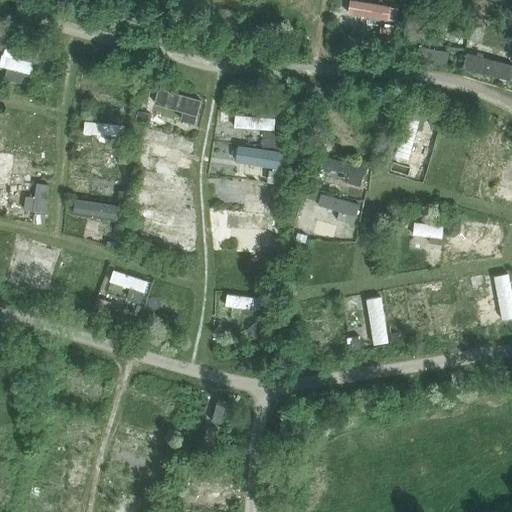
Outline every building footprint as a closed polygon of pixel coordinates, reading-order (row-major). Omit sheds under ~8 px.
[(268,0),(269,9),(278,9),(277,0),(268,0)] [(392,4),(364,0),(350,0),(348,13),(369,17),(368,23),(378,25),(379,18),(390,20),(390,18),(398,19),(400,7),(392,6),(392,4)] [(279,11),(307,14),(308,5),(280,2),(279,11)] [(235,9),(220,7),(218,18),(234,20),(235,9)] [(371,36),(373,24),(361,22),(359,34),(371,36)] [(466,44),(478,44),(479,24),(467,23),(466,44)] [(395,27),(381,25),(380,31),(395,33),(395,27)] [(425,43),(427,29),(422,28),(421,29),(415,28),(412,40),(425,43)] [(394,34),(380,31),(378,40),(393,43),(394,34)] [(447,65),(450,50),(416,44),(413,58),(447,65)] [(32,74),(35,61),(21,58),(23,51),(5,46),(3,54),(2,53),(0,61),(0,65),(7,67),(4,78),(22,83),(24,72),(32,74)] [(511,79),(511,63),(467,52),(463,68),(511,80),(511,79)] [(130,84),(83,76),(80,91),(106,95),(106,99),(114,101),(115,97),(128,99),(130,84)] [(195,123),(202,98),(159,86),(154,102),(183,111),(181,119),(195,123)] [(123,119),(125,107),(114,106),(112,117),(123,119)] [(136,120),(139,109),(133,108),(132,112),(131,111),(129,118),(136,120)] [(158,108),(155,122),(169,126),(172,112),(158,108)] [(150,123),(153,113),(139,109),(136,120),(150,123)] [(422,114),(408,110),(395,153),(410,158),(418,128),(423,130),(425,121),(420,120),(422,114)] [(275,130),(276,117),(265,116),(265,114),(251,113),(251,114),(236,114),(235,127),(243,127),(243,130),(248,131),(248,128),(254,128),(254,131),(260,132),(261,129),(275,130)] [(442,117),(431,113),(429,119),(432,125),(439,127),(442,117)] [(376,123),(343,114),(340,127),(373,136),(376,123)] [(43,132),(44,120),(29,119),(28,131),(43,132)] [(124,137),(125,124),(85,120),(84,134),(105,135),(105,139),(112,140),(112,136),(124,137)] [(190,153),(194,141),(151,128),(147,140),(190,153)] [(12,129),(9,142),(54,149),(56,136),(12,129)] [(283,131),(264,130),(263,146),(282,147),(283,131)] [(263,144),(264,132),(247,131),(246,142),(263,144)] [(494,139),(481,135),(467,172),(479,177),(494,139)] [(511,150),(511,140),(503,136),(502,138),(499,137),(497,143),(499,145),(504,147),(502,151),(508,153),(509,149),(511,150)] [(335,141),(323,138),(320,151),(332,154),(335,141)] [(415,150),(428,154),(431,141),(418,138),(415,150)] [(151,146),(141,143),(139,154),(149,156),(151,146)] [(287,150),(239,143),(236,161),(284,169),(287,150)] [(175,162),(177,150),(164,148),(161,160),(175,162)] [(107,159),(108,151),(96,150),(95,158),(107,159)] [(128,165),(130,153),(121,152),(119,163),(128,165)] [(228,170),(231,157),(208,152),(205,165),(228,170)] [(153,171),(156,158),(139,154),(136,167),(153,171)] [(366,164),(322,155),(320,166),(349,172),(347,182),(367,186),(369,178),(363,177),(366,164)] [(511,190),(511,160),(501,187),(511,190)] [(27,176),(29,163),(15,161),(13,174),(27,176)] [(121,165),(86,161),(84,177),(119,181),(121,165)] [(185,195),(188,179),(153,173),(153,171),(143,169),(139,192),(150,194),(151,188),(185,195)] [(283,183),(284,171),(269,169),(267,181),(283,183)] [(0,209),(3,210),(9,173),(0,171),(0,209)] [(283,186),(233,180),(231,192),(282,198),(283,186)] [(46,213),(50,183),(37,181),(35,196),(26,195),(24,210),(46,213)] [(310,190),(304,186),(301,190),(307,194),(310,190)] [(127,201),(129,190),(119,189),(118,199),(127,201)] [(316,201),(318,192),(310,190),(307,198),(316,201)] [(151,195),(137,192),(134,204),(149,208),(151,195)] [(360,204),(321,193),(318,205),(340,211),(337,219),(354,224),(360,204)] [(119,203),(76,196),(74,213),(103,217),(102,222),(107,223),(108,218),(116,219),(117,216),(120,216),(121,210),(118,210),(119,203)] [(276,201),(264,199),(262,213),(274,214),(276,201)] [(155,213),(155,210),(139,206),(137,214),(155,219),(156,213),(155,213)] [(45,224),(46,214),(34,213),(33,222),(45,224)] [(268,230),(268,215),(227,213),(226,228),(268,230)] [(408,227),(409,215),(400,215),(399,227),(408,227)] [(462,218),(449,217),(447,236),(455,236),(461,232),(462,218)] [(443,237),(444,224),(415,221),(413,234),(431,236),(430,242),(442,244),(442,237),(443,237)] [(508,229),(463,224),(461,240),(506,246),(508,229)] [(176,249),(180,236),(142,225),(139,238),(176,249)] [(306,241),(308,235),(298,231),(296,238),(306,241)] [(118,241),(119,234),(109,232),(107,239),(118,241)] [(274,234),(260,234),(259,252),(273,253),(274,234)] [(118,247),(119,242),(107,239),(106,244),(118,247)] [(345,259),(345,241),(311,240),(310,264),(297,264),(297,279),(329,280),(330,258),(345,259)] [(56,250),(30,241),(26,253),(35,256),(33,262),(42,265),(43,259),(52,262),(56,250)] [(426,246),(427,262),(437,262),(436,246),(426,246)] [(19,260),(16,274),(28,277),(32,263),(19,260)] [(149,280),(113,268),(109,281),(130,287),(127,299),(141,303),(149,280)] [(239,272),(238,285),(252,286),(253,273),(239,272)] [(511,321),(511,283),(510,272),(495,274),(500,304),(495,305),(496,312),(501,311),(502,319),(505,319),(506,323),(511,321)] [(476,323),(469,281),(454,283),(461,326),(476,323)] [(261,309),(262,298),(228,293),(226,305),(246,308),(246,307),(261,309)] [(126,299),(112,295),(110,300),(113,301),(111,306),(123,310),(126,299)] [(389,342),(382,295),(367,297),(374,344),(389,342)] [(112,301),(98,296),(94,307),(108,311),(112,301)] [(448,303),(433,301),(432,316),(446,317),(448,303)] [(346,344),(339,302),(327,304),(334,346),(346,344)] [(430,331),(426,304),(413,306),(416,323),(411,324),(412,335),(418,334),(419,339),(436,336),(435,331),(430,331)] [(263,316),(264,310),(245,308),(244,314),(263,316)] [(495,326),(493,317),(480,320),(481,328),(495,326)] [(266,331),(257,320),(246,330),(256,340),(266,331)] [(449,333),(448,325),(436,327),(437,335),(449,333)] [(362,345),(360,334),(347,337),(349,347),(362,345)] [(74,384),(78,370),(63,365),(58,379),(74,384)] [(97,398),(58,386),(54,399),(92,411),(97,398)] [(15,389),(0,389),(0,408),(16,408),(15,389)] [(474,392),(477,416),(502,413),(499,389),(474,392)] [(167,413),(170,400),(139,393),(137,406),(167,413)] [(432,401),(437,425),(462,419),(457,396),(432,401)] [(398,435),(423,429),(417,407),(392,414),(398,435)] [(56,424),(60,411),(51,408),(47,422),(56,424)] [(380,420),(361,425),(366,445),(385,440),(380,420)] [(220,428),(209,424),(203,442),(214,446),(220,428)] [(82,449),(86,434),(50,425),(46,440),(82,449)] [(0,448),(12,450),(15,431),(0,429),(0,448)] [(30,443),(31,431),(18,429),(17,441),(30,443)] [(328,465),(354,452),(342,430),(316,444),(328,465)] [(168,450),(126,435),(121,450),(162,465),(168,450)] [(47,450),(38,448),(35,459),(43,461),(44,457),(45,457),(47,450)] [(194,456),(187,453),(183,462),(191,465),(194,456)] [(142,480),(148,464),(137,460),(131,476),(142,480)] [(74,488),(78,472),(38,463),(34,478),(74,488)] [(163,472),(153,469),(149,479),(165,484),(171,466),(166,464),(163,472)] [(0,484),(12,487),(15,471),(0,468),(0,484)] [(231,488),(231,474),(190,473),(189,486),(211,487),(211,493),(224,493),(224,487),(231,488)] [(511,473),(493,482),(504,505),(511,500),(511,473)] [(323,502),(330,481),(310,475),(304,496),(323,502)] [(148,500),(152,487),(113,477),(109,489),(148,500)] [(41,500),(43,486),(31,484),(29,498),(41,500)] [(457,511),(487,511),(489,511),(479,487),(452,498),(457,511)] [(6,494),(0,500),(0,507),(4,511),(6,511),(15,502),(6,494)] [(112,511),(126,511),(128,504),(115,501),(112,511)]
